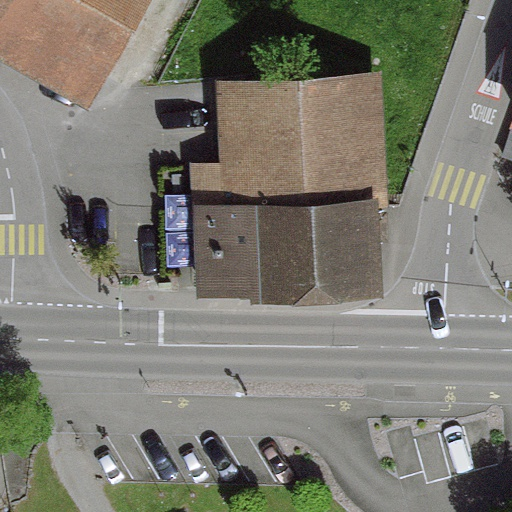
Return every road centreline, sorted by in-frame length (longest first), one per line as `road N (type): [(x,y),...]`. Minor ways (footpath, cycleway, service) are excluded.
road 1 (secondary): [(10,337),(448,345)]
road 2 (residential): [(511,23),(453,182),(450,239)]
road 3 (residential): [(0,142),(17,209),(10,337)]
